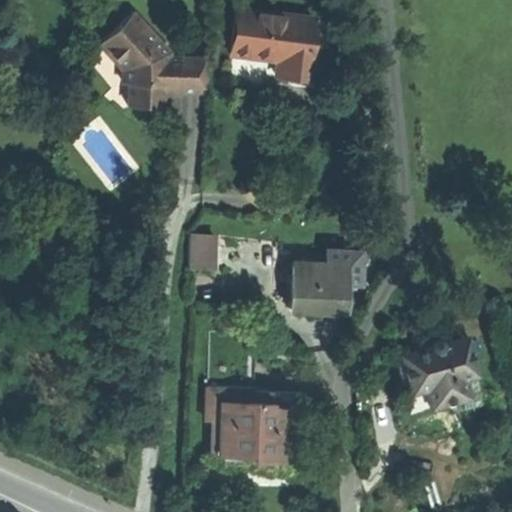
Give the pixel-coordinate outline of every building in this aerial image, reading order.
[(255,11),(235,8),(229,53),(252,56),(276,59),(274,75),(312,80),(316,52),(308,51),(312,18),(283,14),(283,13),(255,9),(255,11)] [(205,93),(207,58),(169,57),(169,52),(133,12),(103,40),(129,68),(127,106),(146,106),(162,107),(163,87),(175,88),(175,92),(205,93)] [(213,235),(189,234),(188,267),(212,268),(213,235)] [(347,264),(290,262),(288,307),(289,307),(294,313),(306,313),(323,314),(325,303),(345,303),(347,264)] [(467,337),(443,343),(442,342),(441,340),(439,339),(437,339),(435,339),(433,340),(431,343),(431,345),(431,347),(395,356),(410,413),(453,402),(482,394),(467,337)] [(299,392),(250,391),(250,387),(207,386),(206,419),(212,420),(211,454),(250,455),(250,459),(271,460),(291,460),(292,426),(298,426),(299,392)]
